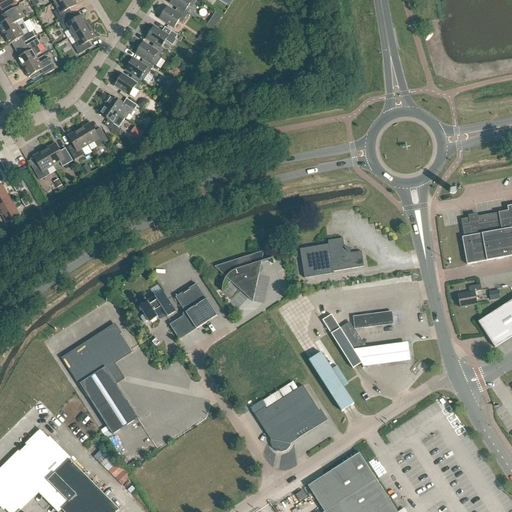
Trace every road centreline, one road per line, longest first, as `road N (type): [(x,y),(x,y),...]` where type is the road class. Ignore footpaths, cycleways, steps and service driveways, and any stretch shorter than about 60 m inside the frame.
road 1 (primary): [(0,325),(46,283),(113,241),(200,201),(289,176),(372,166)]
road 2 (primary): [(368,143),(161,196),(41,264),(0,302)]
road 3 (unclassified): [(275,487),(193,354),(205,336),(269,299)]
road 4 (unclassified): [(275,487),(455,375)]
road 5 (unclassified): [(455,375),(412,185)]
road 6 (residential): [(18,109),(29,119),(70,105),(114,40)]
